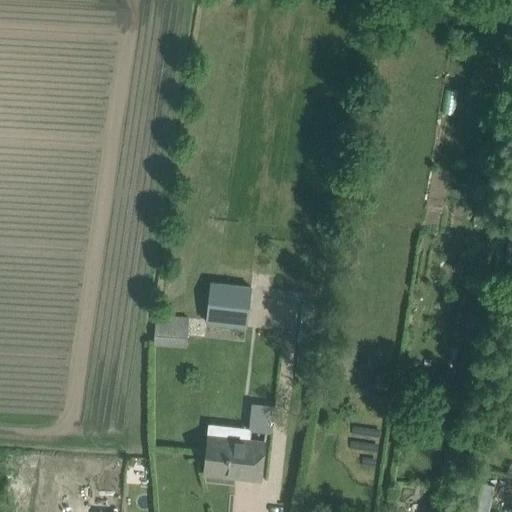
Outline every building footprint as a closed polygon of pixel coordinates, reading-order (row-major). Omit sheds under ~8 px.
[(511,0),(503,0),(502,10),(500,21),(511,22),(511,0)] [(211,281),(206,323),(245,328),(250,286),(211,281)] [(154,345),(186,347),(187,317),(155,315),(154,345)] [(207,454),(204,474),(227,476),(227,472),(260,475),(263,456),(265,437),(250,435),(243,434),(244,427),(210,423),(207,454)] [(487,511),(494,484),(480,481),(473,511),(475,511),(487,511)]
